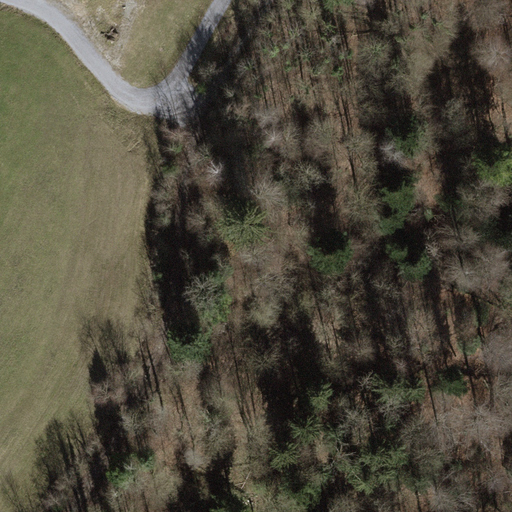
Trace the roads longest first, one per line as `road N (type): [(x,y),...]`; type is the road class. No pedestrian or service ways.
road 1 (track): [(72,511),(156,377),(190,136),(228,50),(271,0)]
road 2 (track): [(226,0),(185,71),(163,95),(144,100),(121,91),(59,21),(15,0)]
